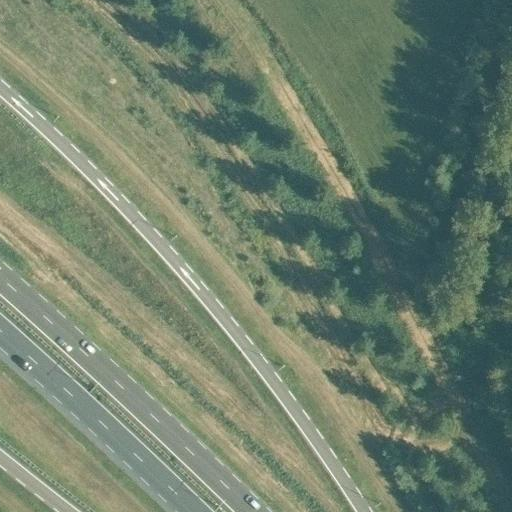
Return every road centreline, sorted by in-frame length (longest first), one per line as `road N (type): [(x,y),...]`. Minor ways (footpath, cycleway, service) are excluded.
road 1 (trunk): [(363,511),(247,342),(131,211),(0,84)]
road 2 (trunk): [(249,511),(0,275)]
road 3 (trunk): [(0,333),(192,511)]
